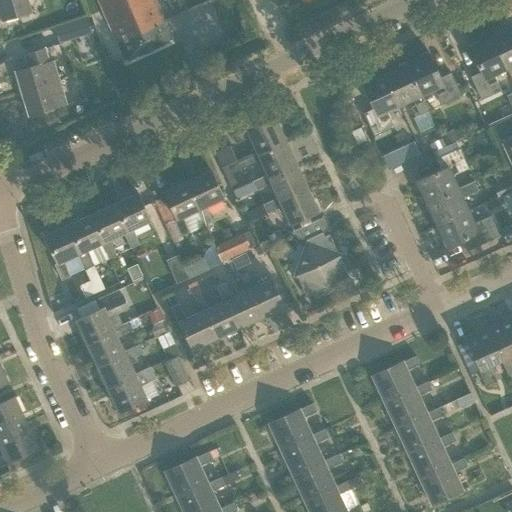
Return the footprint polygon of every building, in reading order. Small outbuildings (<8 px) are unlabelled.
[(0,0),(0,12),(2,21),(31,12),(27,0),(0,0)] [(98,0),(126,62),(173,41),(155,0),(98,0)] [(88,19),(55,29),(60,43),(92,33),(88,19)] [(507,69),(511,66),(511,26),(505,30),(506,32),(492,38),(507,69)] [(501,91),(494,75),(507,69),(492,38),(479,44),(478,43),(469,47),(481,73),(471,77),(482,100),(501,91)] [(25,55),(29,68),(16,72),(29,116),(67,104),(54,61),(49,62),(45,49),(25,55)] [(421,58),(408,64),(407,64),(422,96),(435,90),(442,105),(462,96),(451,73),(441,78),(429,52),(420,56),(421,58)] [(422,96),(407,64),(408,64),(407,62),(398,67),(399,68),(385,75),(400,106),(413,100),(420,116),(430,111),(422,96)] [(387,112),(400,106),(385,75),(372,81),(371,79),(362,83),(374,109),(364,114),(375,137),(394,128),(387,112)] [(250,137),(257,152),(259,155),(287,142),(276,119),(248,132),(247,129),(232,136),(235,144),(250,137)] [(351,132),(357,145),(366,141),(361,128),(351,132)] [(443,134),(447,144),(459,138),(454,128),(443,134)] [(511,138),(501,144),(511,167),(511,138)] [(268,175),(269,178),(297,165),(287,142),(259,155),(257,152),(242,159),(246,167),(261,160),(268,175)] [(419,155),(413,143),(381,157),(387,170),(419,155)] [(421,190),(427,203),(428,204),(459,189),(453,176),(468,169),(459,149),(436,160),(441,170),(415,182),(420,191),(421,190)] [(280,202),(308,189),(297,165),(269,178),(268,175),(253,182),(257,190),(272,184),(278,198),(280,202)] [(204,225),(205,227),(213,223),(206,207),(224,199),(211,171),(188,181),(200,210),(197,211),(204,225)] [(511,179),(494,188),(498,196),(511,189),(511,179)] [(204,225),(197,211),(200,210),(188,181),(164,192),(176,219),(168,223),(177,243),(191,236),(189,232),(204,225)] [(459,189),(428,204),(427,203),(425,204),(430,213),(431,212),(438,225),(469,211),(463,198),(479,191),(474,182),(459,189)] [(319,212),(308,189),(280,202),(278,198),(263,205),(267,213),(282,207),(291,225),(319,212)] [(151,221),(138,193),(115,204),(128,232),(124,234),(131,249),(140,245),(133,230),(151,221)] [(115,204),(92,215),(105,243),(101,244),(108,259),(116,255),(110,240),(124,234),(128,232),(115,204)] [(490,217),(475,224),(469,211),(438,225),(444,239),(442,240),(446,249),(463,241),(468,251),(500,237),(490,217)] [(105,243),(92,215),(69,225),(82,253),(78,255),(85,270),(90,281),(100,276),(95,265),(93,265),(87,251),(101,244),(105,243)] [(324,289),(330,291),(332,286),(349,278),(341,260),(343,255),(338,253),(330,235),(325,237),(323,233),(325,232),(327,228),(322,218),(291,232),(293,236),(306,241),(293,278),(298,280),(307,298),(324,289)] [(78,255),(82,253),(69,225),(45,236),(58,264),(55,265),(62,280),(70,277),(64,262),(78,255)] [(186,243),(178,247),(181,255),(190,251),(186,243)] [(190,278),(185,268),(179,255),(167,260),(177,283),(190,278)] [(192,264),(185,268),(190,278),(208,269),(204,259),(192,264)] [(249,290),(262,318),(285,307),(272,279),(255,287),(248,272),(239,276),(246,291),(249,290)] [(216,339),(239,329),(226,301),(223,302),(209,308),(202,294),(196,281),(188,285),(194,297),(201,312),(203,311),(216,339)] [(249,290),(246,291),(232,298),(225,283),(217,287),(223,302),(226,301),(239,329),(262,318),(249,290)] [(115,331),(114,329),(123,325),(117,314),(129,309),(123,295),(98,307),(95,301),(77,309),(82,318),(76,321),(87,344),(115,331)] [(142,302),(147,313),(158,308),(153,297),(142,302)] [(203,311),(201,312),(186,319),(179,304),(171,308),(178,324),(180,323),(193,350),(216,339),(203,311)] [(511,362),(510,357),(511,356),(511,318),(511,317),(488,327),(503,360),(502,361),(508,376),(511,374),(511,362)] [(98,367),(126,354),(125,351),(118,337),(133,330),(129,322),(123,325),(114,329),(115,331),(87,344),(98,367)] [(503,360),(488,327),(465,338),(480,371),(479,371),(486,386),(494,383),(487,368),(502,361),(503,360)] [(136,377),(135,374),(129,360),(144,353),(140,345),(125,351),(126,354),(98,367),(108,390),(136,377)] [(164,362),(175,386),(189,380),(177,355),(164,362)] [(415,388),(407,370),(420,364),(416,356),(403,362),(372,377),(384,403),(415,388)] [(0,386),(8,383),(0,365),(0,386)] [(108,390),(119,413),(147,400),(141,386),(156,379),(154,376),(150,367),(135,374),(136,377),(108,390)] [(415,388),(384,403),(396,428),(427,414),(419,396),(432,390),(428,382),(415,388)] [(0,436),(27,424),(15,398),(0,404),(0,436)] [(300,410),(269,424),(281,450),(312,436),(304,418),(317,412),(313,404),(300,410)] [(439,439),(431,422),(444,416),(440,408),(427,414),(396,428),(408,454),(439,439)] [(39,450),(27,424),(0,436),(0,446),(4,455),(0,457),(0,466),(8,463),(8,464),(39,450)] [(324,462),(324,461),(316,444),(329,438),(325,430),(312,436),(281,450),(293,476),(324,462)] [(452,433),(439,439),(408,454),(420,479),(451,465),(443,447),(456,441),(452,433)] [(474,438),(479,449),(490,443),(485,433),(474,438)] [(208,484),(200,466),(213,460),(209,452),(196,458),(165,472),(177,498),(208,484)] [(337,455),(324,461),(324,462),(293,476),(305,502),(336,487),(327,469),(341,463),(337,455)] [(451,465),(420,479),(432,506),(463,491),(454,473),(468,467),(464,459),(451,465)] [(208,484),(177,498),(183,511),(215,511),(220,510),(220,509),(212,492),(225,486),(221,478),(208,484)] [(347,511),(339,495),(352,489),(349,481),(336,487),(305,502),(309,511),(347,511)] [(215,511),(235,511),(237,511),(233,503),(220,509),(220,510),(215,511)]
